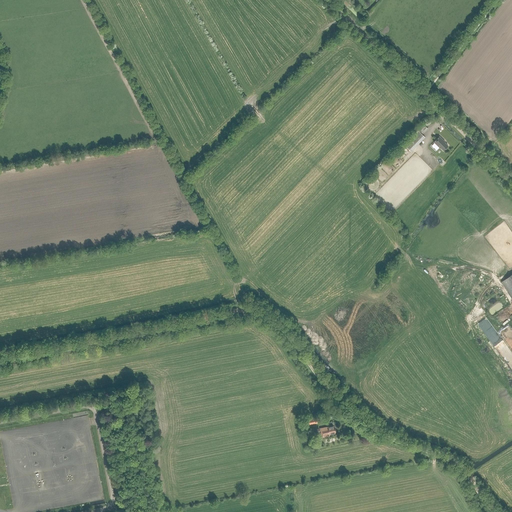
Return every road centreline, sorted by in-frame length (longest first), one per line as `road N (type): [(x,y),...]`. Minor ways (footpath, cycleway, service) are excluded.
road 1 (track): [(497,511),(456,461),(388,435),(352,408),(264,313),(212,316),(0,360)]
road 2 (tertiary): [(511,184),(324,0)]
